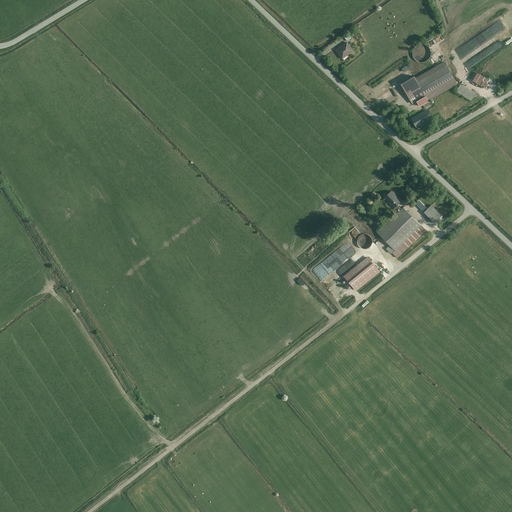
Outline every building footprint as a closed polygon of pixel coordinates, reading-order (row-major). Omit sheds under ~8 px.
[(471,65),(510,42),(506,35),(467,59),(471,65)] [(348,42),(336,49),(342,59),(354,52),(348,42)] [(429,56),(430,54),(430,51),(429,48),(427,46),(424,44),(422,44),(419,44),(416,45),(414,47),(412,49),(412,52),(412,55),(413,58),(415,60),(417,61),(420,62),(423,62),(426,61),(428,59),(429,56)] [(443,59),(401,83),(412,104),(417,101),(420,105),(457,84),(443,59)] [(487,78),(478,72),(473,81),(482,87),(487,78)] [(493,91),(498,84),(494,81),(489,88),(493,91)] [(475,92),(461,84),(457,90),(472,99),(475,92)] [(428,109),(412,118),(416,127),(433,117),(428,109)] [(392,191),(385,197),(394,207),(401,201),(392,191)] [(432,205),(425,212),(434,221),(441,214),(432,205)] [(404,208),(379,232),(396,250),(421,225),(404,208)] [(372,245),(373,242),(373,240),(372,237),(370,235),(368,234),(365,234),(363,234),(361,235),(359,237),(358,240),(358,242),(359,245),(361,247),(363,248),(365,248),(368,248),(370,247),(372,245)] [(310,268),(314,272),(324,262),(320,258),(310,268)] [(331,290),(334,288),(332,284),(332,283),(327,275),(323,278),(331,290)]
